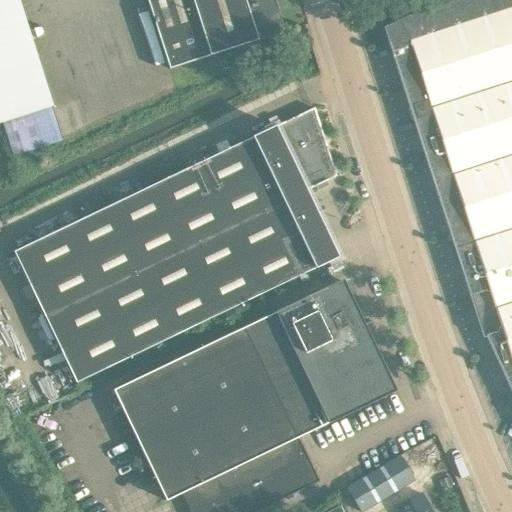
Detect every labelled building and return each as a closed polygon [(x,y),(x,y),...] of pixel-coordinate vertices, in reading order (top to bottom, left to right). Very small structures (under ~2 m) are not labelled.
[(0,0),(0,123),(51,107),(17,0),(0,0)] [(284,32),(276,9),(273,0),(146,0),(169,69),(284,32)] [(511,0),(443,0),(383,28),(385,35),(387,42),(432,181),(511,155),(511,0)] [(335,177),(314,108),(13,252),(76,384),(336,259),(304,193),(306,192),(305,191),(335,177)] [(11,130),(23,152),(38,143),(33,134),(43,129),(35,116),(11,130)] [(511,155),(432,181),(448,234),(453,248),(511,228),(511,155)] [(511,228),(453,248),(483,338),(485,337),(511,394),(511,228)] [(342,281),(112,390),(133,434),(125,437),(137,461),(144,458),(164,501),(181,493),(190,511),(253,511),(318,482),(297,437),(386,395),(355,330),(364,326),(342,281)] [(400,456),(346,487),(360,511),(361,511),(414,481),(400,456)] [(432,511),(421,494),(396,509),(397,511),(432,511)]
